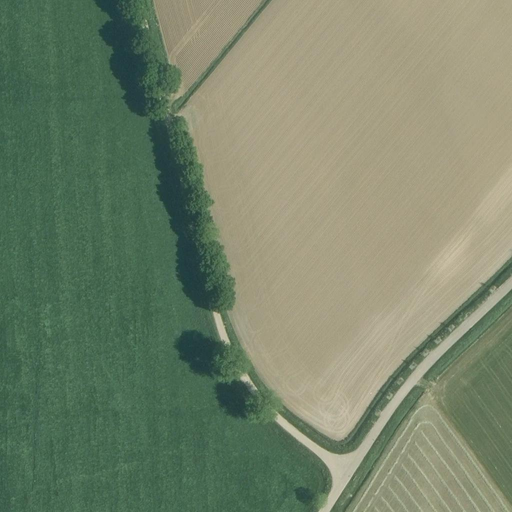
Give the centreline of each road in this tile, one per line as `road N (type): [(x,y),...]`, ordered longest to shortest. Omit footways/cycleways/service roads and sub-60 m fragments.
road 1 (unclassified): [(350,470),(273,413),(225,345),(137,0)]
road 2 (tertiary): [(350,470),(402,386),(511,279)]
